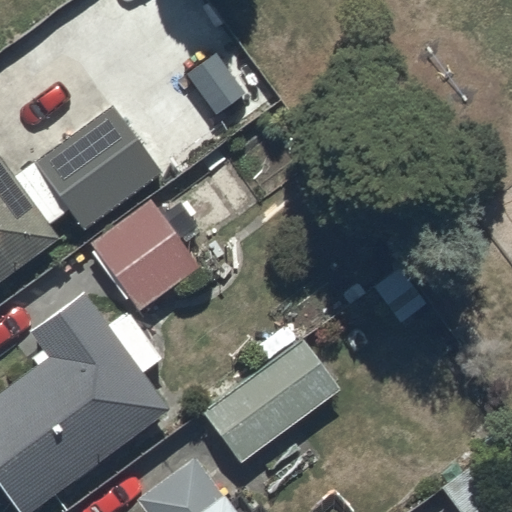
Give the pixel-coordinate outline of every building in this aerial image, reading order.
[(158,169),(108,102),(13,173),(0,155),(0,273),(56,231),(48,220),(67,206),(82,226),(158,169)] [(147,192),(87,237),(138,306),(199,261),(147,192)] [(34,360),(0,384),(0,483),(20,511),(166,404),(141,369),(161,355),(128,310),(108,324),(80,286),(28,324),(42,343),(29,352),(34,360)] [(338,386),(301,336),(203,409),(240,459),(338,386)] [(235,511),(193,454),(135,496),(146,511),(235,511)] [(499,511),(464,466),(439,485),(460,511),(499,511)]
